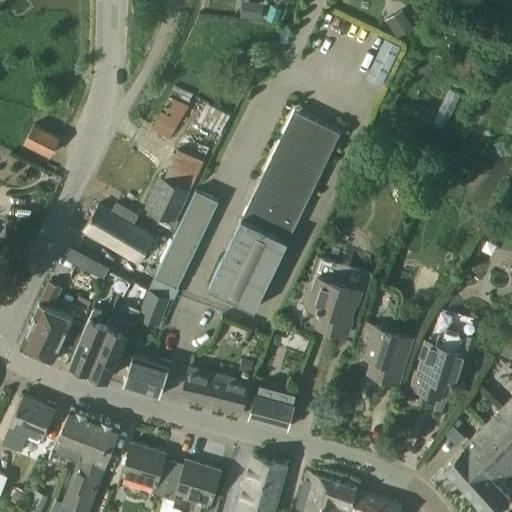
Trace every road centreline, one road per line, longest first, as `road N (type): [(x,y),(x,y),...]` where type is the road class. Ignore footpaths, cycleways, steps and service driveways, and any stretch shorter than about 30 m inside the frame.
road 1 (tertiary): [(437,511),(367,466),(68,388),(0,356)]
road 2 (tertiary): [(0,354),(104,109)]
road 3 (residential): [(104,109),(126,101),(156,60),(175,0)]
